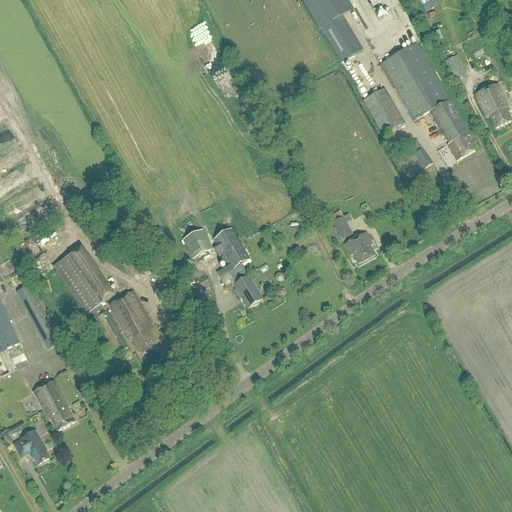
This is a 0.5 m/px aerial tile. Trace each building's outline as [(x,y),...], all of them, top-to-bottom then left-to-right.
[(341,0),(303,0),(321,30),(343,18),(349,14),(341,0)] [(363,52),(343,18),(321,30),(342,65),(363,52)] [(469,42),(489,83),(495,81),(502,77),(482,36),(469,42)] [(457,163),(475,153),(467,139),(470,137),(416,45),(381,66),(414,123),(430,114),(450,145),(447,146),(457,163)] [(352,74),(361,91),(377,82),(368,65),(352,74)] [(467,77),(465,72),(452,78),(454,83),(467,77)] [(495,131),(511,123),(507,114),(510,112),(498,86),(475,97),(486,120),(489,118),(495,131)] [(383,138),(405,125),(385,90),(363,103),(383,138)] [(424,171),(433,165),(423,150),(417,142),(409,148),(414,156),(424,171)] [(0,194),(10,188),(10,189),(14,186),(8,178),(0,183),(0,194)] [(8,214),(18,205),(13,199),(3,208),(8,214)] [(330,218),(337,231),(330,235),(335,245),(353,236),(340,212),(330,218)] [(263,301),(249,278),(241,266),(250,261),(232,230),(212,242),(217,250),(213,252),(217,260),(221,258),(230,273),(229,274),(236,286),(234,287),(236,291),(235,292),(240,300),(243,298),(245,302),(244,303),(248,310),(252,307),(254,308),(258,306),(258,304),(263,301)] [(196,235),(187,239),(183,241),(193,261),(213,251),(203,231),(196,235)] [(358,266),(375,257),(368,243),(371,242),(367,234),(344,246),(350,258),(353,256),(358,266)] [(90,314),(116,356),(128,349),(103,306),(115,299),(84,249),(55,267),(85,317),(90,314)] [(48,351),(62,345),(31,287),(17,294),(48,351)] [(169,309),(181,302),(173,287),(161,293),(169,309)] [(140,355),(161,344),(148,321),(146,322),(131,295),(110,306),(130,341),(132,340),(140,355)] [(0,379),(29,366),(0,303),(0,379)] [(54,382),(33,393),(50,423),(51,422),(57,433),(76,423),(68,409),(69,408),(54,382)] [(12,436),(26,428),(23,423),(9,432),(12,436)] [(44,447),(43,445),(37,435),(35,432),(20,441),(21,442),(13,446),(22,462),(32,456),(38,467),(50,460),(43,448),(44,447)]
